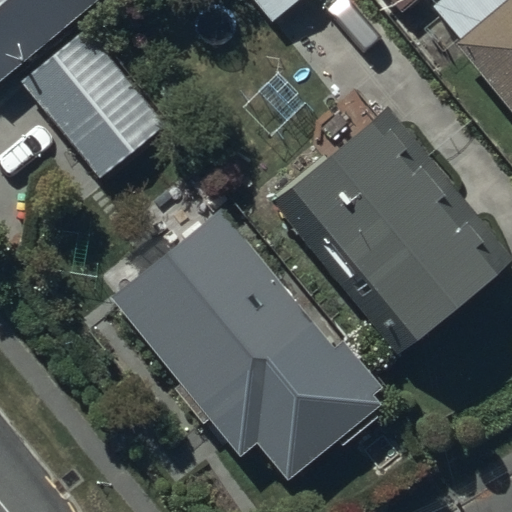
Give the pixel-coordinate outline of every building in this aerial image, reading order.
[(0,0),(0,91),(109,0),(0,0)] [(258,0),(268,13),(284,0),(258,0)] [(376,0),(396,23),(423,0),(376,0)] [(457,52),(450,57),(511,131),(511,0),(453,0),(430,19),(457,52)] [(84,38),(19,92),(22,96),(16,100),(38,127),(44,122),(99,188),(164,134),(84,38)] [(511,289),(511,274),(385,120),(327,167),(323,162),(265,209),(404,378),(511,289)] [(240,448),(261,432),(290,469),(378,400),(369,389),(379,381),(346,339),(338,345),(224,200),(110,289),(182,380),(177,384),(205,419),(212,413),(240,448)]
